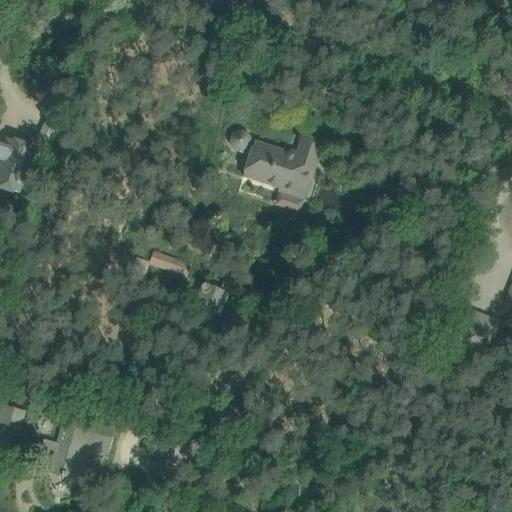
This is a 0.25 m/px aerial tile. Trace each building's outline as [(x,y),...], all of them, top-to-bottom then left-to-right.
[(0,161),(1,161),(0,162),(0,187),(19,194),(35,149),(8,140),(7,142),(0,138),(0,129),(2,123),(0,122),(0,161)] [(254,144),(251,143),(251,142),(251,140),(250,138),(250,137),(249,135),(247,134),(246,133),(244,132),(242,132),(241,131),(239,132),(237,132),(235,133),(234,134),(233,135),(232,137),(231,138),(230,140),(230,142),(230,144),(231,145),(232,147),(233,149),(234,150),(235,151),(237,152),(250,156),(243,177),(279,189),(278,192),(305,201),(324,143),(303,137),(297,156),(284,152),(285,150),(284,149),(283,152),(255,143),(254,144)] [(154,252),(150,264),(187,279),(192,267),(154,252)] [(230,295),(203,284),(189,318),(216,329),(230,295)] [(0,456),(10,459),(23,414),(4,409),(0,424),(0,456)] [(66,477),(67,475),(78,478),(86,449),(106,455),(113,429),(67,416),(52,471),(62,474),(62,476),(66,477)] [(157,443),(153,457),(171,462),(175,448),(157,443)]
